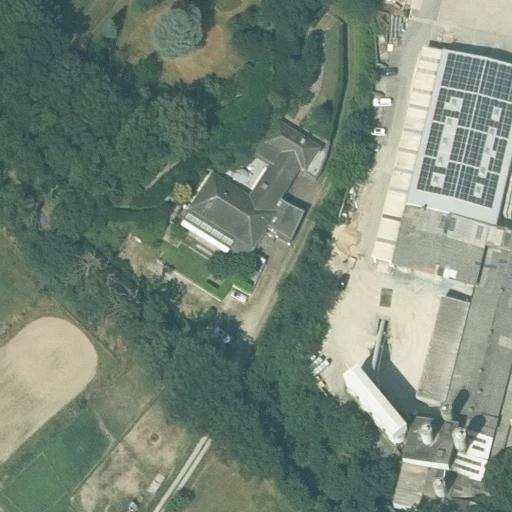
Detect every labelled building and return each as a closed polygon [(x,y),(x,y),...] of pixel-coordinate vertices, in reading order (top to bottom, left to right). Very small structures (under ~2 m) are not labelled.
[(444,441),(417,435),(410,469),(399,511),(496,511),(504,481),(501,480),(511,433),(511,237),(497,234),(511,168),(511,74),(425,54),(376,269),(395,274),(404,236),(487,254),(473,313),(443,306),(419,411),(449,418),(444,441)] [(142,140),(113,113),(102,125),(131,152),(142,140)] [(270,167),(249,201),(212,177),(183,223),(184,224),(186,220),(233,250),(236,245),(251,255),(267,231),(276,236),(289,242),(288,243),(290,244),(303,215),(288,209),(279,203),(300,169),(306,173),(321,149),(277,120),(254,156),(270,167)] [(321,149),(306,173),(316,179),(320,172),(327,156),(327,153),(321,149)] [(417,435),(386,398),(378,405),(375,405),(363,390),(348,402),(404,470),(408,466),(410,469),(417,435)]
